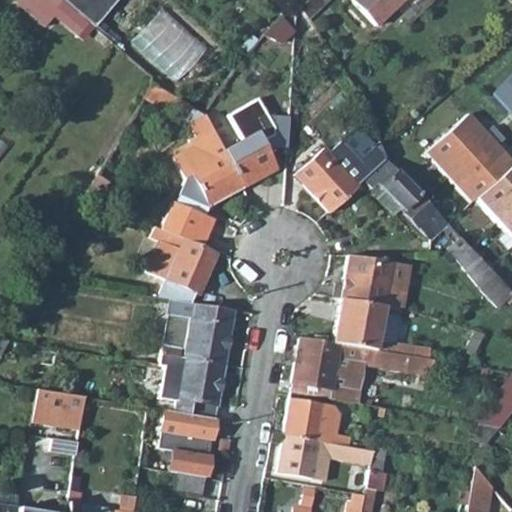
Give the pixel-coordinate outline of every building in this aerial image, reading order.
[(28,16),(41,0),(18,0),(15,5),(28,16)] [(87,0),(59,0),(99,34),(104,28),(93,18),(98,12),(86,1),(87,0)] [(305,19),(306,19),(325,0),(305,0),(297,8),(305,19)] [(372,26),(400,0),(347,0),(348,0),(372,26)] [(294,4),(292,47),(312,29),(306,19),(305,19),(297,8),(294,4)] [(511,79),(494,94),(511,115),(511,114),(511,79)] [(189,116),(193,111),(150,84),(150,86),(142,99),(180,122),(185,114),(189,116)] [(234,145),(220,153),(240,188),(271,172),(272,165),(258,139),(271,132),(272,125),(255,94),(217,114),(228,138),(234,145)] [(448,176),(489,138),(469,115),(427,154),(448,176)] [(190,181),(204,208),(240,188),(220,153),(216,145),(212,137),(201,117),(186,125),(193,139),(186,143),(190,150),(169,161),(183,185),(190,181)] [(228,138),(216,145),(220,153),(234,145),(228,138)] [(511,162),(489,138),(448,176),(471,201),(511,163),(511,162)] [(292,176),(326,213),(360,182),(382,161),(380,156),(366,162),(356,170),(347,179),(335,167),(341,162),(334,155),(329,160),(320,150),(292,176)] [(347,179),(356,170),(344,158),(341,162),(335,167),(347,179)] [(405,186),(382,162),(382,161),(360,182),(367,189),(372,184),(396,209),(426,241),(443,225),(405,186)] [(498,228),(511,214),(511,171),(476,205),(498,228)] [(80,198),(94,204),(106,184),(94,176),(80,198)] [(389,216),(396,209),(372,184),(367,189),(364,191),(389,216)] [(511,214),(498,228),(511,243),(511,214)] [(162,284),(156,299),(165,301),(191,305),(212,255),(151,229),(146,239),(157,244),(175,253),(162,284)] [(162,284),(175,253),(157,244),(144,275),(162,284)] [(511,299),(511,297),(481,266),(469,252),(446,253),(478,292),(495,309),(504,300),(506,304),(511,299)] [(334,285),(332,299),(360,304),(379,307),(399,308),(406,267),(345,256),(340,286),(334,285)] [(1,325),(15,334),(47,282),(29,279),(28,279),(11,307),(4,318),(1,325)] [(230,311),(191,305),(165,301),(157,356),(220,366),(230,311)] [(374,340),(379,307),(360,304),(337,301),(329,343),(412,357),(414,347),(392,343),(374,340)] [(374,340),(392,343),(399,308),(379,307),(374,340)] [(471,358),(481,335),(470,331),(460,353),(471,358)] [(297,338),(289,383),(328,390),(329,387),(333,360),(345,362),(339,389),(354,392),(357,366),(426,377),(429,361),(412,357),(329,343),(297,338)] [(155,366),(164,367),(157,411),(161,412),(210,420),(220,366),(157,356),(155,366)] [(339,389),(345,362),(333,360),(329,387),(339,389)] [(289,383),(288,393),(337,402),(339,389),(329,387),(328,390),(289,383)] [(352,405),(354,392),(339,389),(337,402),(352,405)] [(29,423),(76,431),(81,398),(34,390),(29,423)] [(321,407),(286,400),(280,438),(314,444),(343,449),(345,440),(332,437),(315,434),(321,407)] [(330,408),(321,407),(315,434),(332,437),(336,417),(330,408)] [(207,441),(210,420),(161,412),(157,433),(207,441)] [(471,442),(484,445),(495,431),(473,427),(471,442)] [(280,438),(273,475),(310,482),(313,466),(310,466),(312,458),(357,467),(359,452),(343,449),(314,444),(280,438)] [(73,443),(55,439),(52,453),(70,457),(73,443)] [(372,492),(379,493),(382,475),(379,474),(383,451),(368,449),(367,453),(361,490),(372,492)] [(483,511),(488,489),(470,469),(462,511),(483,511)] [(198,494),(200,480),(174,475),(172,490),(198,494)] [(296,508),(306,510),(310,489),(300,487),(296,508)] [(372,492),(361,490),(360,498),(358,506),(357,511),(367,511),(369,502),(371,502),(372,492)] [(75,511),(77,507),(79,494),(66,492),(64,503),(62,511),(75,511)] [(0,493),(0,506),(14,509),(16,496),(0,493)] [(62,511),(64,503),(57,501),(55,511),(62,511)] [(357,511),(358,506),(344,503),(342,511),(357,511)]
